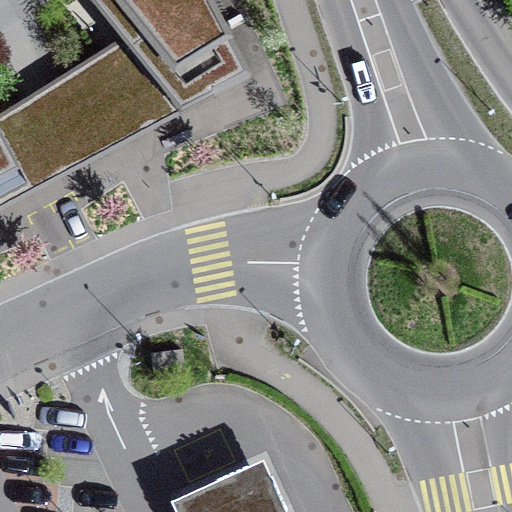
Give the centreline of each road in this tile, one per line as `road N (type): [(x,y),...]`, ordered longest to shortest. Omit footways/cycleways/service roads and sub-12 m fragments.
road 1 (residential): [(322,266),(232,260),(144,271),(0,338)]
road 2 (secondary): [(322,266),(323,302),(358,364),(422,394),(458,393)]
road 3 (secondary): [(412,169),(355,0)]
road 4 (secondary): [(412,169),(352,203),(322,266)]
road 5 (secondary): [(458,393),(485,511)]
